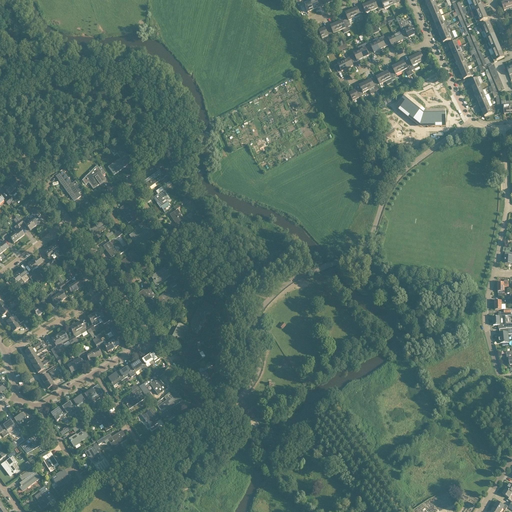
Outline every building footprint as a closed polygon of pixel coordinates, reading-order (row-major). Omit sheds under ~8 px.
[(304,4),(300,6),(303,13),(304,13),(307,11),(308,13),(314,10),(309,0),(308,0),(303,2),(304,4)] [(317,0),(309,0),(314,10),(320,8),(319,6),(322,5),(319,0),(318,0),(317,0)] [(385,10),(391,7),(387,0),(386,0),(381,2),(382,4),(379,5),(382,10),(385,9),(385,10)] [(428,8),(436,5),(433,0),(431,0),(426,2),(428,8)] [(503,0),(500,0),(504,11),(507,10),(510,9),(508,1),(507,0),(505,0),(504,1),(503,0)] [(377,6),(375,1),(369,4),(372,11),(378,9),(379,11),(382,10),(379,5),(377,6)] [(483,7),(480,1),(473,5),(469,6),(472,12),(483,7)] [(366,14),(372,11),(369,4),(363,6),(363,8),(361,9),(363,14),(366,13),(366,14)] [(431,14),(438,11),(436,5),(428,8),(431,14)] [(475,10),(472,12),(473,15),(476,14),(478,16),(485,13),(483,7),(475,10)] [(358,10),(357,8),(351,11),(355,19),(361,16),(361,15),(363,14),(361,9),(358,10)] [(351,11),(345,14),(348,19),(348,21),(346,22),(348,27),(351,26),(349,21),(355,19),(351,11)] [(438,11),(431,14),(433,20),(441,16),(438,11)] [(480,22),(488,19),(485,13),(478,16),(480,22)] [(436,25),(443,22),(441,16),(433,20),(436,25)] [(339,21),(336,23),(336,24),(340,32),(343,30),(344,34),(350,31),(348,27),(346,22),(343,23),(342,22),(342,21),(340,22),(339,21)] [(443,22),(436,25),(438,31),(446,28),(448,27),(446,21),(443,22)] [(403,22),(398,24),(403,33),(405,38),(408,37),(409,38),(415,35),(414,33),(415,32),(413,28),(412,29),(411,28),(409,25),(405,27),(404,24),(403,22)] [(481,25),(478,27),(479,30),(481,29),(482,33),(492,29),(489,23),(485,25),(484,23),(481,24),(481,25)] [(334,34),(340,31),(336,24),(330,26),(331,28),(328,29),(331,35),(333,33),(334,34)] [(441,37),(448,34),(446,28),(438,31),(441,37)] [(326,30),(325,29),(319,31),(322,39),(328,36),(331,35),(328,29),(326,30)] [(484,39),(487,38),(494,34),(492,29),(482,33),(481,33),(484,39)] [(448,34),(441,37),(443,43),(451,40),(455,38),(452,32),(448,34)] [(405,38),(403,33),(400,34),(400,33),(394,36),(398,44),(404,41),(403,39),(405,38)] [(489,43),(497,40),(494,34),(487,38),(489,43)] [(398,44),(394,36),(388,39),(388,38),(385,39),(388,45),(390,43),(392,47),(398,44)] [(378,38),(375,40),(376,43),(380,50),(386,48),(386,47),(385,46),(388,45),(385,39),(384,37),(378,39),(378,38)] [(375,40),(367,44),(368,48),(371,53),(374,52),(374,53),(380,50),(376,43),(375,40)] [(489,51),(492,49),(499,46),(498,44),(499,43),(498,40),(497,40),(489,43),(486,45),(489,51)] [(451,51),(459,48),(457,42),(449,45),(451,51)] [(366,44),(358,48),(360,51),(363,59),(369,56),(368,54),(371,53),(368,48),(367,44),(366,44)] [(459,48),(451,51),(454,57),(462,53),(465,52),(463,46),(459,48)] [(492,49),(489,51),(491,56),(494,55),(502,52),(499,46),(492,49)] [(357,62),(363,59),(360,51),(354,54),(354,55),(351,56),(354,61),(357,60),(357,62)] [(495,58),(493,59),(494,63),(497,62),(497,61),(504,58),(502,52),(494,55),(495,58)] [(421,55),(421,53),(415,56),(418,64),(424,61),(424,60),(427,59),(424,54),(421,55)] [(456,63),(464,59),(462,53),(454,57),(456,63)] [(348,69),(353,67),(351,63),(354,61),(351,56),(349,57),(350,59),(344,62),(348,69)] [(409,60),(407,61),(410,67),(412,71),(420,67),(418,64),(415,56),(409,59),(409,60)] [(459,68),(467,65),(464,59),(456,63),(459,68)] [(404,62),(398,65),(402,72),(406,70),(409,76),(413,74),(410,67),(407,61),(404,63),(404,62)] [(342,72),(348,69),(344,62),(338,65),(335,67),(338,72),(341,71),(342,72)] [(461,74),(469,71),(468,68),(471,66),(470,64),(467,65),(459,68),(461,74)] [(394,78),(397,76),(396,75),(402,72),(398,65),(392,68),(394,71),(391,72),(394,78)] [(464,80),(472,77),(475,75),(473,69),(469,71),(461,74),(464,80)] [(388,72),(382,75),(386,82),(387,86),(393,83),(392,82),(395,80),(394,78),(391,72),(389,74),(388,72)] [(380,85),(386,82),(382,75),(376,78),(377,79),(374,81),(377,86),(380,85)] [(477,79),(470,82),(472,88),(480,85),(483,83),(480,77),(477,79)] [(371,80),(365,83),(369,91),(371,95),(379,91),(377,86),(374,81),(372,82),(371,81),(371,80)] [(361,97),(364,95),(363,94),(369,91),(365,83),(359,86),(361,90),(359,91),(361,97)] [(475,94),(482,90),(480,85),(472,88),(475,94)] [(477,99),(485,96),(482,90),(475,94),(477,99)] [(356,93),(355,91),(349,94),(353,101),(359,98),(361,97),(359,91),(356,93)] [(405,103),(401,108),(412,117),(411,118),(415,121),(421,126),(428,126),(435,126),(435,125),(442,125),(442,117),(446,117),(446,111),(426,111),(425,113),(423,111),(424,110),(423,109),(406,95),(402,100),(402,101),(405,103)] [(479,105),(487,102),(485,96),(477,99),(479,105)] [(506,102),(506,101),(501,102),(502,107),(503,106),(504,115),(507,114),(511,114),(509,102),(506,102)] [(482,111),(490,108),(487,102),(479,105),(482,111)] [(484,117),(492,114),(490,108),(482,111),(484,117)] [(109,167),(108,168),(109,168),(114,174),(124,167),(125,167),(129,164),(130,163),(129,163),(133,160),(128,154),(127,154),(119,143),(118,143),(119,144),(113,148),(114,149),(115,150),(121,159),(110,167),(109,167)] [(164,162),(162,159),(153,165),(157,170),(162,167),(160,165),(164,162)] [(83,179),(82,180),(83,181),(86,185),(89,183),(93,189),(99,185),(100,184),(101,183),(102,183),(106,180),(103,176),(101,173),(102,173),(104,171),(102,168),(101,167),(98,169),(99,170),(92,175),(91,173),(90,173),(88,174),(87,175),(86,176),(85,177),(84,178),(83,179)] [(147,179),(144,181),(149,188),(153,185),(156,184),(157,186),(162,183),(161,181),(164,179),(163,178),(167,175),(166,174),(167,173),(165,171),(162,168),(158,171),(153,175),(147,179)] [(61,173),(56,177),(59,181),(61,185),(68,193),(74,201),(80,197),(79,195),(78,194),(82,191),(77,184),(74,187),(72,184),(66,176),(63,172),(61,173)] [(18,184),(14,181),(9,185),(16,193),(19,191),(20,191),(25,187),(21,182),(18,184)] [(9,185),(4,190),(7,194),(9,196),(10,196),(7,199),(11,203),(14,200),(13,199),(14,197),(13,196),(16,193),(9,185)] [(159,196),(155,199),(158,203),(157,204),(160,209),(161,208),(163,211),(163,210),(170,206),(168,203),(165,198),(167,197),(164,192),(159,196)] [(187,199),(184,201),(174,208),(175,211),(185,204),(189,201),(187,199)] [(121,209),(117,212),(122,219),(124,218),(128,223),(132,221),(133,222),(135,221),(136,220),(136,219),(136,218),(136,217),(136,216),(135,216),(136,215),(131,209),(128,204),(121,209)] [(33,214),(28,218),(30,220),(31,221),(35,227),(41,223),(40,222),(39,220),(36,217),(35,216),(38,213),(35,209),(32,211),(34,213),(33,214)] [(174,212),(170,215),(173,221),(174,220),(178,227),(182,224),(183,227),(187,225),(184,221),(180,216),(182,215),(180,213),(179,213),(177,210),(174,212)] [(112,215),(109,216),(113,222),(117,227),(118,228),(120,227),(119,225),(120,224),(116,219),(115,220),(112,215)] [(18,216),(15,218),(16,219),(22,226),(24,224),(18,216)] [(30,231),(35,227),(31,221),(30,220),(28,218),(23,222),(26,225),(25,225),(30,231)] [(16,219),(14,221),(14,222),(19,228),(20,228),(22,226),(16,219)] [(95,239),(96,239),(100,236),(99,234),(106,229),(105,228),(101,222),(95,226),(96,226),(90,231),(92,234),(92,235),(94,239),(95,239)] [(135,232),(130,236),(137,246),(142,243),(148,238),(149,239),(154,235),(150,229),(146,224),(144,222),(138,226),(140,229),(141,228),(144,232),(138,236),(135,232)] [(14,228),(12,230),(15,234),(19,240),(25,235),(22,231),(20,229),(20,230),(17,226),(14,228)] [(15,234),(9,238),(11,240),(14,244),(19,240),(15,234)] [(3,242),(2,240),(0,241),(0,248),(3,252),(8,248),(4,242),(3,242)] [(113,247),(109,242),(103,247),(107,252),(108,251),(112,258),(115,255),(116,255),(117,257),(124,252),(121,249),(117,252),(113,247)] [(50,248),(54,254),(56,257),(61,253),(62,252),(65,256),(69,253),(62,243),(58,246),(58,247),(57,247),(55,244),(52,247),(51,246),(50,247),(50,248)] [(47,250),(44,253),(49,258),(48,259),(49,260),(47,262),(50,266),(54,264),(53,262),(55,261),(54,260),(51,256),(54,254),(50,248),(49,249),(48,248),(47,250)] [(138,262),(140,260),(136,254),(133,249),(130,251),(134,256),(138,262)] [(511,254),(511,253),(508,253),(508,255),(505,255),(505,259),(504,259),(503,264),(505,264),(511,264),(511,255),(511,254)] [(39,257),(33,261),(36,264),(38,267),(39,268),(42,266),(41,264),(43,263),(42,261),(39,257)] [(131,263),(127,258),(121,262),(125,268),(126,267),(130,273),(134,271),(134,272),(135,271),(137,270),(132,262),(131,263)] [(30,263),(28,265),(32,271),(31,271),(33,273),(34,274),(40,270),(39,268),(38,267),(36,264),(33,261),(32,261),(30,262),(30,263)] [(154,277),(152,278),(154,281),(153,282),(156,286),(163,281),(165,280),(166,279),(169,283),(168,284),(165,285),(167,288),(175,283),(173,280),(170,276),(167,272),(167,271),(168,270),(166,267),(165,268),(164,268),(159,271),(159,272),(160,272),(154,276),(153,276),(154,277)] [(17,273),(23,281),(24,283),(29,279),(26,275),(27,275),(25,273),(22,269),(20,271),(19,271),(17,272),(17,273)] [(75,283),(73,284),(77,291),(83,287),(81,284),(81,283),(84,281),(82,278),(85,276),(81,270),(78,272),(76,273),(76,274),(77,276),(76,276),(75,277),(79,281),(75,283)] [(14,276),(11,278),(14,282),(16,283),(15,284),(17,285),(23,281),(17,273),(16,274),(14,275),(14,276)] [(33,273),(30,274),(34,279),(36,282),(39,280),(36,277),(35,275),(34,274),(33,273)] [(60,278),(58,280),(60,282),(61,284),(64,289),(66,287),(63,283),(60,278)] [(504,284),(498,284),(498,294),(498,297),(502,297),(502,294),(503,294),(504,294),(504,289),(504,288),(508,288),(509,287),(508,282),(508,280),(504,281),(505,282),(504,282),(504,284)] [(71,281),(66,285),(68,288),(69,290),(72,294),(77,291),(73,284),(71,281)] [(166,293),(158,298),(159,305),(164,302),(166,304),(172,300),(172,301),(172,300),(175,298),(176,298),(176,299),(179,297),(176,293),(176,292),(175,293),(172,289),(176,286),(175,283),(167,288),(164,290),(166,293)] [(143,290),(137,295),(141,300),(142,300),(146,306),(147,307),(149,307),(151,307),(152,306),(153,305),(153,303),(153,302),(152,301),(151,299),(153,298),(156,296),(149,286),(146,288),(144,290),(143,290)] [(61,290),(55,294),(60,302),(61,302),(63,301),(63,300),(66,298),(62,292),(61,290)] [(46,293),(43,295),(47,300),(49,299),(50,300),(51,300),(52,302),(55,306),(60,302),(55,294),(54,292),(48,296),(46,293)] [(2,302),(0,303),(0,310),(6,307),(8,305),(7,302),(12,298),(10,296),(2,301),(2,302)] [(20,309),(23,307),(22,305),(23,304),(19,298),(15,300),(18,305),(12,309),(14,313),(20,309)] [(501,302),(495,302),(495,310),(502,310),(504,310),(504,314),(511,313),(511,310),(506,310),(506,305),(510,305),(510,300),(504,300),(503,300),(503,302),(501,302)] [(44,304),(42,301),(40,303),(37,305),(39,307),(43,313),(49,310),(45,303),(44,304)] [(212,310),(213,307),(211,306),(209,305),(204,303),(201,309),(198,307),(195,313),(196,314),(191,324),(197,328),(200,323),(203,317),(202,316),(205,311),(208,313),(208,312),(210,310),(209,310),(210,309),(212,310)] [(0,312),(3,316),(7,314),(9,312),(8,309),(10,308),(8,305),(6,307),(0,310),(0,312)] [(30,307),(29,305),(24,309),(29,316),(31,314),(32,315),(35,314),(38,317),(43,313),(39,307),(34,311),(31,306),(30,307)] [(94,314),(99,323),(102,322),(104,325),(106,323),(110,321),(106,315),(103,317),(100,312),(100,311),(97,312),(96,312),(94,313),(94,314)] [(498,318),(493,318),(493,326),(498,326),(499,326),(499,330),(511,328),(511,324),(506,325),(505,318),(505,317),(504,317),(504,316),(505,316),(511,316),(511,313),(504,314),(498,314),(498,318)] [(91,316),(88,318),(90,322),(92,324),(92,325),(93,327),(99,324),(99,323),(94,314),(93,314),(92,314),(91,315),(91,316)] [(10,327),(17,323),(13,318),(7,322),(10,327)] [(82,335),(87,331),(86,328),(82,321),(76,325),(82,335)] [(14,333),(20,328),(17,323),(10,327),(14,333)] [(185,335),(189,329),(179,324),(176,330),(177,330),(173,337),(177,339),(178,339),(178,338),(182,340),(185,334),(185,335)] [(76,325),(70,329),(72,333),(74,335),(74,336),(71,338),(74,343),(77,341),(75,338),(82,335),(76,325)] [(89,327),(86,329),(88,331),(87,331),(89,334),(90,333),(92,338),(95,337),(92,332),(89,327)] [(111,333),(107,335),(107,336),(109,339),(110,342),(114,349),(114,348),(115,349),(116,348),(116,347),(120,345),(117,339),(120,338),(119,336),(117,334),(119,333),(116,328),(115,329),(114,328),(111,329),(112,332),(111,333)] [(500,334),(499,334),(499,339),(500,341),(499,341),(500,341),(500,344),(509,343),(508,335),(511,334),(511,328),(502,330),(502,333),(502,334),(500,334)] [(64,332),(58,336),(63,345),(69,342),(71,345),(74,343),(71,338),(68,340),(68,339),(66,337),(64,332)] [(53,342),(48,345),(53,354),(56,352),(56,351),(58,350),(64,346),(63,345),(58,336),(52,340),(53,342)] [(188,346),(198,339),(197,337),(186,343),(188,346)] [(105,340),(102,342),(103,345),(104,346),(105,348),(108,352),(111,350),(112,351),(113,350),(113,349),(114,349),(110,342),(109,339),(105,341),(105,340)] [(198,339),(188,346),(189,348),(190,349),(191,348),(196,345),(196,344),(200,341),(198,339)] [(198,349),(197,347),(197,346),(197,345),(196,345),(191,348),(190,349),(184,353),(187,358),(188,358),(192,364),(196,362),(196,363),(203,359),(198,352),(198,351),(198,349)] [(28,358),(35,354),(32,348),(25,352),(28,358)] [(32,363),(38,359),(36,356),(46,350),(44,348),(37,352),(38,352),(35,354),(28,358),(32,363)] [(82,349),(79,351),(82,357),(85,362),(84,360),(85,360),(87,359),(89,362),(89,363),(96,359),(92,352),(90,350),(84,353),(82,349)] [(96,359),(102,356),(98,349),(92,352),(96,359)] [(79,351),(76,353),(80,359),(82,364),(82,363),(85,362),(82,357),(79,351)] [(145,359),(143,361),(147,368),(149,366),(151,365),(149,363),(153,360),(155,363),(157,361),(161,359),(155,351),(150,355),(149,353),(146,356),(147,357),(145,359)] [(59,365),(65,361),(62,356),(56,360),(59,365)] [(35,368),(41,364),(38,359),(32,363),(35,368)] [(77,370),(83,366),(82,364),(80,359),(73,363),(77,370)] [(133,366),(131,367),(136,373),(137,372),(141,370),(141,369),(142,371),(145,369),(147,373),(149,371),(147,368),(143,361),(142,360),(141,359),(138,361),(139,362),(133,366)] [(41,364),(35,368),(38,374),(39,373),(45,370),(43,367),(45,365),(49,363),(47,360),(43,362),(44,363),(41,364)] [(77,370),(73,363),(72,360),(65,364),(66,366),(67,368),(68,367),(71,373),(77,370)] [(204,371),(212,366),(210,362),(202,367),(204,371)] [(121,373),(120,373),(122,376),(123,378),(124,379),(125,379),(127,377),(126,375),(128,374),(129,374),(131,378),(136,374),(136,373),(130,365),(127,367),(127,368),(121,373)] [(116,374),(108,379),(112,384),(114,387),(124,380),(124,379),(123,378),(122,376),(120,373),(119,372),(119,371),(116,373),(116,374)] [(200,374),(197,376),(200,381),(202,384),(203,383),(204,385),(208,390),(210,388),(211,389),(214,387),(204,371),(203,372),(201,373),(200,374)] [(45,384),(51,380),(48,375),(41,379),(45,384)] [(139,387),(141,390),(150,403),(155,400),(146,388),(151,385),(153,389),(158,395),(162,392),(167,389),(162,383),(163,383),(159,377),(157,375),(155,376),(146,382),(144,384),(139,387)] [(48,390),(54,386),(51,380),(45,384),(48,390)] [(85,395),(85,396),(90,403),(92,402),(96,399),(97,400),(100,398),(99,397),(101,396),(103,394),(97,385),(95,387),(92,389),(92,390),(87,394),(85,395)] [(130,399),(126,402),(128,404),(126,405),(127,405),(129,409),(133,406),(136,404),(136,405),(141,401),(145,399),(140,393),(139,391),(140,390),(141,390),(139,387),(132,392),(135,397),(132,398),(130,399)] [(160,400),(156,403),(158,407),(161,411),(165,408),(167,410),(174,406),(179,403),(180,403),(179,402),(181,401),(181,400),(177,395),(174,391),(174,390),(164,397),(167,401),(163,404),(160,400)] [(74,402),(78,408),(84,404),(85,406),(90,403),(85,396),(85,395),(84,395),(84,393),(83,394),(81,396),(75,401),(74,402)] [(61,406),(67,414),(68,415),(71,413),(72,414),(76,411),(76,410),(78,408),(74,402),(72,400),(70,402),(70,403),(63,408),(61,406)] [(277,408),(272,405),(267,411),(272,415),(277,408)] [(61,421),(65,418),(64,416),(67,414),(61,406),(58,408),(59,409),(54,413),(53,412),(52,413),(52,414),(51,415),(53,417),(52,417),(53,417),(56,422),(60,419),(61,421)] [(148,412),(142,417),(146,422),(147,422),(151,428),(154,426),(154,427),(155,426),(158,424),(156,421),(157,420),(157,419),(160,417),(159,416),(156,412),(152,406),(147,410),(148,412)] [(22,415),(15,420),(17,423),(18,424),(18,425),(24,421),(26,424),(34,419),(33,418),(31,415),(28,417),(25,412),(22,414),(22,415)] [(104,415),(102,412),(98,415),(85,422),(87,426),(98,419),(101,424),(101,423),(106,431),(111,429),(110,427),(114,425),(110,419),(110,418),(107,413),(104,415)] [(248,415),(246,412),(243,415),(247,421),(254,417),(252,412),(248,415)] [(11,421),(4,426),(9,434),(10,434),(16,429),(19,433),(22,431),(18,425),(18,424),(17,423),(15,420),(14,419),(14,418),(11,420),(11,421)] [(0,434),(1,434),(4,438),(9,434),(4,426),(2,424),(0,426),(0,434)] [(69,439),(70,441),(71,442),(74,447),(79,444),(80,444),(79,443),(80,442),(83,441),(86,439),(89,437),(83,427),(86,426),(85,424),(82,425),(81,424),(73,430),(75,432),(80,429),(82,433),(77,436),(76,435),(75,435),(74,436),(70,438),(69,439)] [(97,441),(96,442),(98,445),(104,441),(106,444),(109,442),(113,447),(121,442),(122,443),(127,440),(122,431),(112,438),(109,434),(100,440),(97,441)] [(32,438),(20,446),(27,454),(31,452),(34,450),(36,449),(40,446),(40,445),(46,442),(44,438),(44,437),(43,438),(41,436),(39,437),(37,438),(35,439),(36,440),(34,441),(33,440),(32,438)] [(87,450),(84,451),(85,452),(88,457),(89,458),(91,457),(94,462),(95,463),(96,463),(98,463),(98,461),(99,461),(98,460),(101,458),(99,455),(103,453),(101,450),(98,445),(96,442),(93,444),(94,445),(93,446),(94,447),(92,448),(91,447),(88,449),(89,450),(87,451),(87,450)] [(50,473),(55,470),(54,468),(58,466),(54,459),(51,453),(48,455),(47,452),(37,458),(39,462),(42,460),(44,462),(46,461),(48,465),(47,466),(50,473)] [(10,459),(1,465),(5,471),(6,470),(11,476),(14,474),(15,473),(14,472),(16,471),(14,468),(12,465),(14,464),(13,464),(16,462),(12,458),(10,459)] [(40,479),(33,468),(28,472),(27,472),(20,478),(21,477),(24,481),(20,484),(21,486),(20,487),(21,487),(20,488),(22,491),(23,491),(30,486),(35,483),(40,479)] [(55,480),(54,481),(55,483),(56,484),(58,487),(55,489),(54,489),(57,493),(58,494),(60,491),(61,491),(64,488),(65,487),(63,484),(65,483),(65,484),(71,480),(64,470),(56,475),(58,478),(56,480),(55,480)] [(39,494),(35,497),(39,502),(40,502),(41,503),(40,504),(38,506),(41,510),(43,509),(47,506),(48,506),(48,505),(47,504),(50,503),(46,497),(48,495),(49,496),(51,495),(45,486),(43,488),(39,490),(40,493),(39,494)] [(511,492),(506,489),(502,494),(509,499),(508,500),(511,502),(511,500),(511,497),(511,496),(511,493),(511,492)] [(112,501),(104,492),(100,497),(108,505),(112,501)] [(504,506),(498,502),(494,508),(501,511),(503,509),(506,510),(508,507),(505,505),(504,506)]
